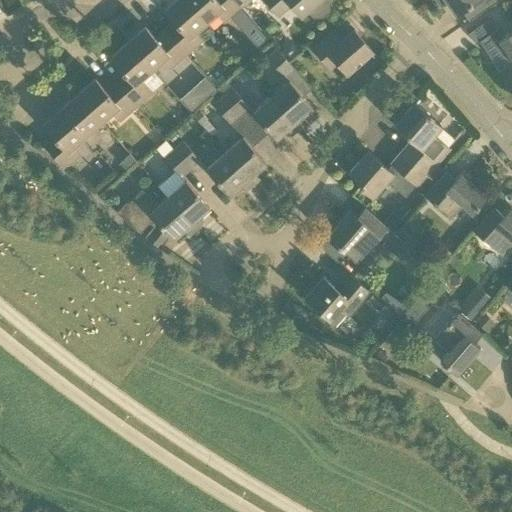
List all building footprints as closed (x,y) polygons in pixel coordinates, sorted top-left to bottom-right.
[(197,33),(207,24),(186,0),(177,0),(165,11),(173,21),(164,29),(165,30),(170,36),(187,56),(204,41),(197,33)] [(234,0),(186,0),(207,24),(218,14),(225,22),(242,8),(234,0)] [(328,4),(324,0),(263,0),(278,16),(291,5),(301,17),(309,10),(314,16),(321,16),(328,11),(328,4)] [(436,0),(442,8),(448,4),(456,16),(463,12),(470,21),(499,2),(498,1),(500,0),(436,0)] [(511,32),(502,39),(496,31),(497,31),(490,20),(469,34),(476,45),(480,42),(500,71),(511,62),(511,32)] [(164,29),(155,37),(146,27),(128,43),(153,71),(164,62),(171,70),(187,56),(170,36),(165,30),(164,29)] [(332,57),(338,65),(347,75),(373,52),(354,30),(342,41),(333,31),(313,49),(325,63),(332,57)] [(143,80),(153,71),(128,43),(110,58),(121,70),(112,79),(120,88),(137,108),(154,93),(143,80)] [(283,77),(293,68),(277,49),(267,58),(283,77)] [(120,88),(112,79),(102,87),(96,79),(78,95),(103,123),(114,114),(121,122),(137,108),(120,88)] [(271,98),(299,130),(307,123),(302,118),(313,108),(290,81),(271,98)] [(239,116),(249,107),(232,88),(223,97),(239,116)] [(93,132),(103,123),(78,95),(60,110),(85,139),(92,147),(100,140),(93,132)] [(230,124),(239,116),(223,97),(214,105),(230,124)] [(292,136),(299,130),(271,98),(253,113),(276,140),(287,130),(292,136)] [(401,154),(425,176),(449,148),(434,135),(441,126),(415,104),(395,127),(417,146),(407,157),(402,153),(401,154)] [(75,147),(85,139),(60,110),(43,125),(52,135),(42,144),(65,170),(82,155),(75,147)] [(225,154),(253,186),(260,180),(255,174),(267,164),(243,137),(225,154)] [(174,150),(190,169),(200,160),(183,142),(174,150)] [(181,177),(190,169),(174,150),(165,159),(176,171),(158,187),(168,198),(167,198),(196,231),(203,224),(199,218),(210,208),(186,181),(186,182),(181,177)] [(401,154),(389,169),(368,151),(349,174),(362,185),(360,187),(373,198),(387,182),(406,198),(425,176),(401,154)] [(246,192),(253,186),(225,154),(206,170),(230,196),(241,187),(246,192)] [(120,164),(127,171),(137,162),(131,155),(120,164)] [(455,179),(446,172),(425,196),(451,219),(463,205),(473,214),(487,198),(460,174),(455,179)] [(196,231),(167,198),(143,219),(127,203),(117,213),(129,224),(141,234),(150,224),(155,227),(158,224),(173,241),(184,231),(189,236),(196,231)] [(327,238),(343,252),(357,264),(364,256),(380,238),(385,242),(382,246),(396,256),(406,244),(388,228),(365,208),(357,217),(351,211),(327,238)] [(503,215),(494,208),(474,231),(500,254),(511,240),(511,211),(509,209),(503,215)] [(401,221),(392,214),(385,222),(394,230),(401,221)] [(414,247),(423,237),(406,222),(397,233),(414,247)] [(438,245),(426,258),(439,270),(451,257),(438,245)] [(324,278),(305,299),(331,322),(341,310),(347,315),(369,290),(349,273),(335,288),(324,278)] [(415,322),(434,301),(423,292),(405,313),(415,322)] [(378,312),(384,305),(373,295),(366,302),(378,312)] [(470,320),(480,310),(469,301),(460,311),(470,320)] [(459,313),(435,339),(449,351),(440,361),(457,375),(480,348),(475,343),(483,334),(459,313)]
